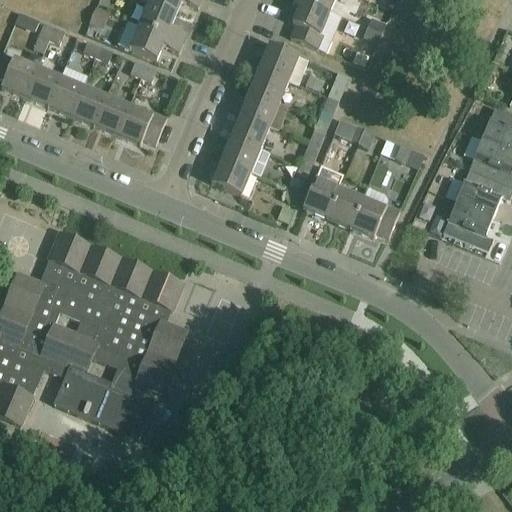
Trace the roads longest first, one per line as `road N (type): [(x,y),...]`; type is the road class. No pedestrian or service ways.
road 1 (residential): [(410,311),(168,208)]
road 2 (residential): [(168,208),(254,0)]
road 3 (residential): [(168,208),(0,137)]
road 4 (residential): [(511,426),(410,311)]
road 5 (residential): [(410,311),(427,278),(496,299),(511,265)]
road 6 (residential): [(511,439),(392,511)]
